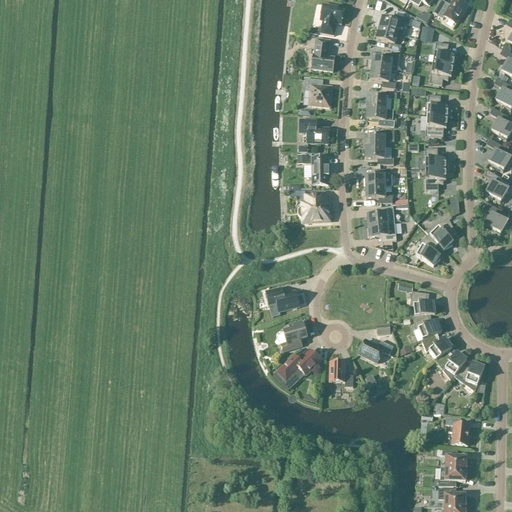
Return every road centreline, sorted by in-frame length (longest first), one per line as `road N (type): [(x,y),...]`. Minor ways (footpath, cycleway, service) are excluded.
road 1 (residential): [(474,257),(469,140),(492,0)]
road 2 (residential): [(360,0),(341,120),(347,252)]
road 3 (residential): [(500,511),(502,357)]
